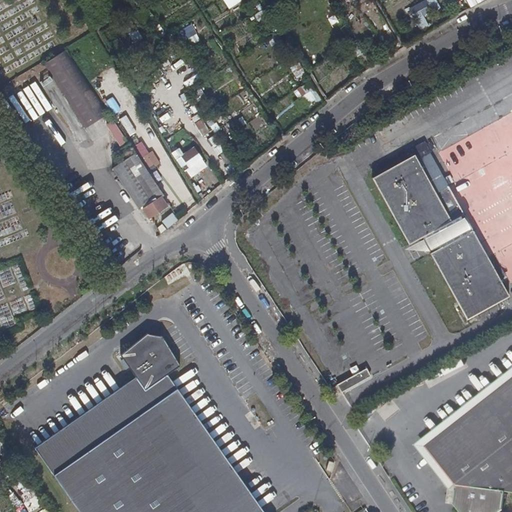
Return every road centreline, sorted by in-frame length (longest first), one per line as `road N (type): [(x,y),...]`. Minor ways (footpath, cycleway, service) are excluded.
road 1 (residential): [(211,226),(356,91),(511,6)]
road 2 (unclassified): [(211,226),(394,511)]
road 3 (residential): [(0,376),(211,226)]
